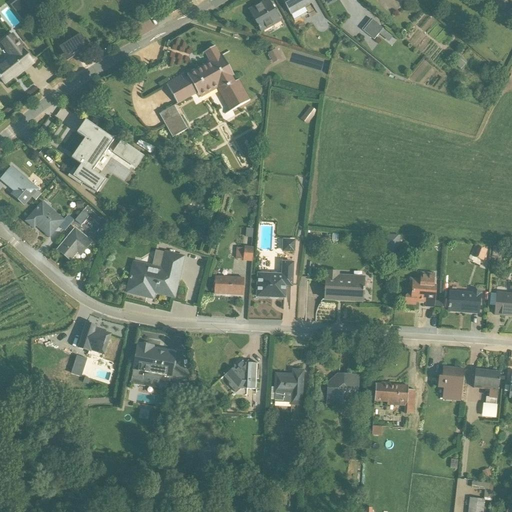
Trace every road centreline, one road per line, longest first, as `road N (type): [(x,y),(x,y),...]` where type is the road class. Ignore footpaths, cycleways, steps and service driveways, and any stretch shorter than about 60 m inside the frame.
road 1 (residential): [(0,231),(70,294),(122,316),(511,345)]
road 2 (residential): [(0,141),(152,34),(224,0)]
